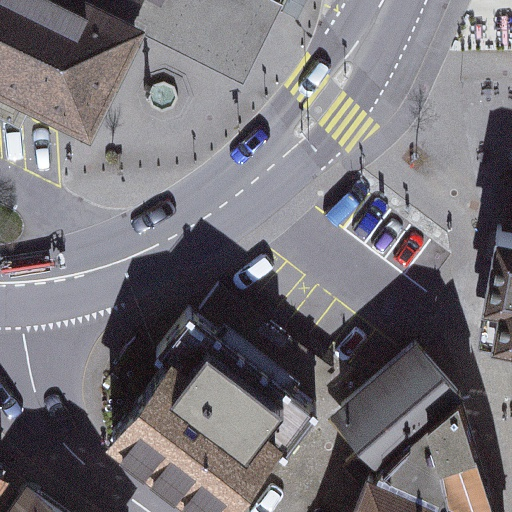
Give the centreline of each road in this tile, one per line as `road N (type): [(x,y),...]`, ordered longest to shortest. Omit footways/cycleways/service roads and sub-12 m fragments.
road 1 (residential): [(511,447),(474,355),(241,193)]
road 2 (secondary): [(21,283),(30,379),(57,438),(147,511)]
road 3 (tertiary): [(241,193),(328,106),(383,0)]
road 4 (tertiary): [(21,283),(71,279),(138,255),(241,193)]
